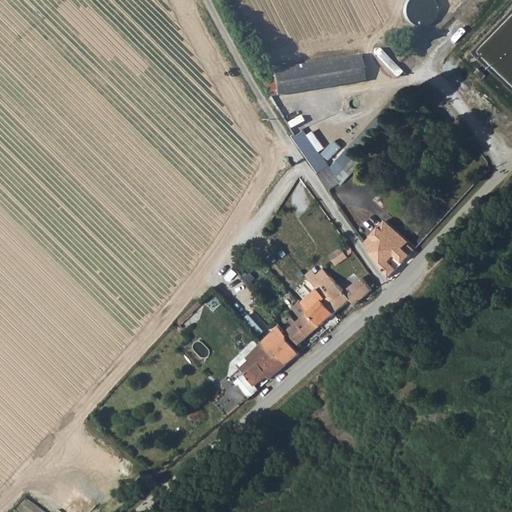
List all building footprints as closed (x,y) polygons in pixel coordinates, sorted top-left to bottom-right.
[(359,53),(270,71),(275,95),(363,78),(359,53)] [(302,128),(289,137),(305,159),(318,150),(302,128)] [(318,150),(305,159),(316,176),(330,166),(318,150)] [(330,166),(316,176),(319,179),(321,178),(330,171),(337,180),(339,179),(359,157),(353,151),(333,170),(330,166)] [(330,171),(321,178),(330,192),(340,183),(344,185),(364,162),(359,157),(339,179),(337,180),(330,171)] [(385,218),(364,241),(369,247),(387,227),(409,254),(414,249),(385,218)] [(387,227),(369,247),(389,277),(409,254),(387,227)] [(339,265),(351,256),(344,246),(332,255),(339,265)] [(316,265),(305,274),(312,282),(317,288),(337,312),(353,298),(346,290),(326,267),(320,271),(316,265)] [(363,276),(346,290),(353,298),(357,303),(374,288),(363,276)] [(310,294),(302,301),(322,325),(337,312),(317,288),(310,294)] [(322,325),(302,301),(294,309),(302,319),(290,330),(302,343),(322,325)] [(281,323),(263,340),(276,354),(280,352),(289,362),(301,352),(291,339),(290,334),(281,323)] [(263,340),(256,346),(262,352),(269,361),(276,354),(263,340)] [(256,346),(247,355),(249,357),(252,361),(262,352),(256,346)] [(256,366),(248,374),(257,384),(269,373),(273,376),(289,362),(280,352),(276,354),(269,361),(262,352),(252,361),(256,366)] [(249,357),(240,365),(248,374),(256,366),(252,361),(249,357)] [(248,374),(237,384),(250,399),(260,388),(257,384),(248,374)]
